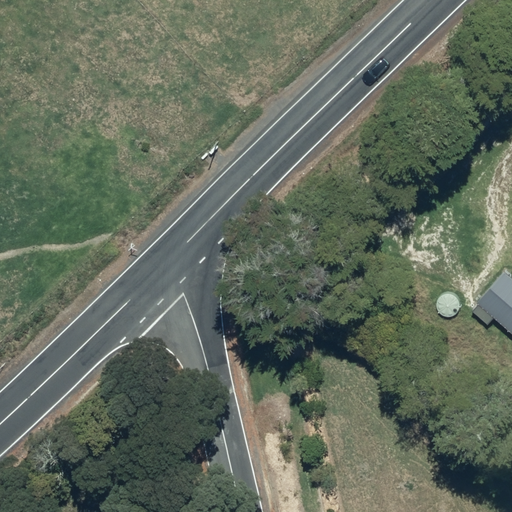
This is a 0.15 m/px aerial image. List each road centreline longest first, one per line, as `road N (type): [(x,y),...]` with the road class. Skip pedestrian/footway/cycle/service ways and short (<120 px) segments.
road 1 (unclassified): [(434,0),(174,258)]
road 2 (unclassified): [(240,511),(174,258)]
road 3 (unclassified): [(174,258),(0,424)]
